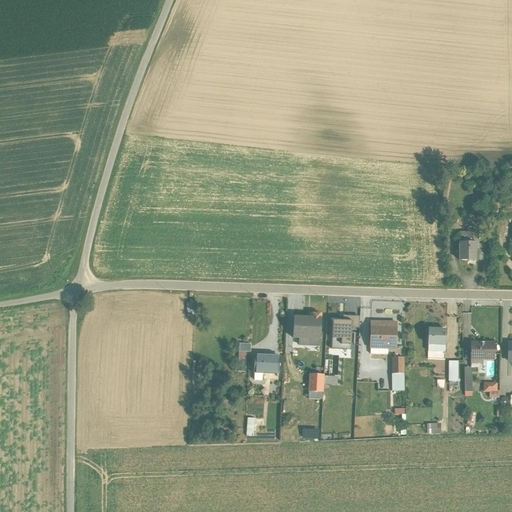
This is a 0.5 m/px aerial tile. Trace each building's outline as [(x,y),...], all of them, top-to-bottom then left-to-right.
[(459,244),(459,261),(474,261),(474,245),(478,245),(478,233),(465,233),(465,243),(459,244)] [(305,319),(293,318),(292,339),(298,339),(298,346),(319,347),(320,315),(310,315),(310,319),(305,319)] [(332,321),(330,349),(350,350),(351,329),(358,329),(359,317),(352,317),(342,316),(342,322),(332,321)] [(370,323),(369,350),(395,350),(395,324),(370,323)] [(428,330),(427,352),(444,353),(445,331),(428,330)] [(237,372),(244,372),(244,361),(245,361),(245,353),(248,353),(248,348),(246,348),(246,343),(240,343),(240,347),(238,347),(237,372)] [(493,362),(494,344),(470,343),(470,365),(482,365),(482,362),(493,362)] [(253,374),(253,381),(261,381),(261,375),(278,375),(279,356),(253,355),(253,374)] [(391,359),(391,392),(403,392),(403,358),(391,359)] [(448,387),(456,387),(457,382),(457,362),(448,362),(447,382),(448,382),(448,387)] [(482,384),(482,393),(496,393),(496,384),(482,384)] [(284,387),(283,399),(294,399),(294,388),(284,387)] [(499,403),(501,408),(505,408),(508,403),(506,399),(501,399),(499,403)] [(475,414),(469,413),(466,426),(472,427),(475,414)] [(247,419),(245,437),(253,437),(254,419),(247,419)] [(439,425),(426,425),(426,434),(440,434),(439,425)]
